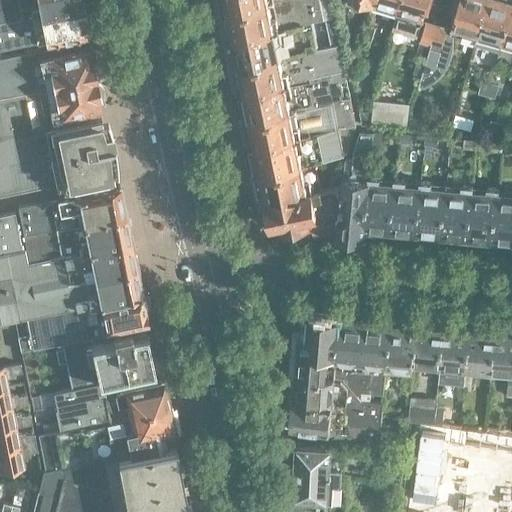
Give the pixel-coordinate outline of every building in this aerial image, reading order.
[(0,0),(0,18),(80,3),(79,0),(0,0)] [(219,0),(222,9),(267,0),(219,0)] [(267,0),(222,9),(228,37),(326,16),(333,15),(329,0),(267,0)] [(373,0),(373,1),(398,8),(400,0),(373,0)] [(400,0),(398,8),(392,30),(416,37),(425,7),(427,8),(429,0),(400,0)] [(419,84),(424,86),(428,84),(432,82),(435,79),(438,76),(441,73),(444,70),(446,66),(448,63),(450,59),(451,55),(452,51),(453,47),(453,43),(454,39),(453,35),(453,32),(461,35),(463,27),(477,31),(486,0),(455,0),(451,16),(454,16),(451,27),(436,23),(430,44),(419,84)] [(511,1),(508,0),(486,0),(477,31),(478,32),(475,43),(498,50),(502,39),(511,3),(511,1)] [(80,3),(0,18),(0,47),(87,30),(91,24),(90,17),(81,10),(80,3)] [(511,3),(502,39),(511,42),(511,3)] [(326,16),(228,37),(233,64),(280,54),(332,43),(326,16)] [(426,20),(420,40),(430,44),(436,23),(426,20)] [(374,26),(365,23),(362,37),(371,40),(374,26)] [(280,54),(233,64),(239,91),(344,69),(339,42),(332,43),(280,54)] [(0,95),(4,94),(94,75),(98,73),(98,71),(99,69),(99,67),(99,65),(98,63),(96,61),(95,60),(91,58),(88,45),(74,48),(74,44),(64,46),(64,44),(0,55),(0,95)] [(344,69),(239,91),(244,117),(342,98),(341,96),(343,94),(341,83),(337,80),(346,78),(344,69)] [(94,75),(4,94),(5,100),(25,96),(31,129),(98,113),(97,107),(100,106),(98,93),(101,90),(102,88),(102,86),(102,83),(101,81),(100,79),(99,78),(95,76),(94,75)] [(486,95),(490,81),(482,79),(478,93),(486,95)] [(490,81),(486,95),(495,97),(499,84),(490,81)] [(0,194),(108,171),(107,161),(106,154),(106,145),(105,143),(112,141),(112,142),(113,141),(111,136),(110,131),(110,129),(108,129),(103,131),(98,115),(99,115),(98,113),(31,129),(25,96),(5,100),(4,94),(0,95),(0,194)] [(342,98),(244,117),(250,145),(355,123),(350,96),(342,98)] [(409,121),(410,99),(374,97),(373,119),(409,121)] [(370,111),(359,111),(362,124),(370,124),(370,111)] [(424,118),(411,115),(409,124),(422,127),(424,118)] [(491,119),(487,133),(501,137),(505,123),(491,119)] [(355,123),(250,145),(255,171),(310,160),(315,159),(346,153),(355,124),(355,123)] [(387,130),(374,130),(373,139),(386,139),(387,130)] [(412,134),(400,132),(399,142),(411,143),(412,134)] [(438,136),(425,135),(424,144),(437,146),(438,136)] [(477,140),(464,139),(463,148),(476,149),(477,140)] [(502,142),(489,141),(488,150),(501,151),(502,142)] [(342,178),(341,182),(337,234),(364,237),(364,232),(369,176),(372,151),(354,149),(351,179),(342,178)] [(310,160),(255,171),(261,198),(267,197),(321,186),(315,159),(310,160)] [(342,178),(343,173),(330,176),(332,184),(341,182),(342,178)] [(369,176),(364,232),(389,234),(390,227),(395,183),(381,182),(381,179),(379,177),(369,176)] [(395,183),(390,227),(398,228),(399,229),(401,230),(401,232),(415,233),(414,231),(415,231),(420,185),(406,184),(406,181),(405,179),(395,179),(395,183)] [(420,181),(420,185),(415,231),(426,232),(427,235),(441,236),(445,187),(432,186),(432,184),(430,182),(420,181)] [(332,184),(321,186),(267,197),(262,205),(266,213),(271,218),(271,219),(280,218),(282,227),(283,227),(290,230),(307,231),(307,233),(337,235),(337,234),(341,182),(332,184)] [(0,214),(0,320),(142,291),(119,184),(17,205),(26,247),(21,248),(14,211),(0,214)] [(445,187),(441,236),(457,237),(456,234),(466,235),(472,189),(471,186),(462,185),(459,186),(460,189),(445,187)] [(472,189),(466,235),(467,238),(482,239),(481,237),(493,238),(497,192),(497,188),(487,187),(485,187),(485,190),(472,189)] [(497,192),(493,238),(493,240),(508,242),(507,239),(511,239),(511,189),(510,191),(511,193),(497,192)] [(20,350),(62,341),(61,340),(130,326),(148,322),(142,291),(28,315),(31,333),(18,335),(20,350)] [(303,313),(298,372),(335,375),(340,319),(340,317),(333,316),(333,313),(330,313),(329,311),(320,310),(318,311),(315,311),(315,315),(303,313)] [(390,323),(340,319),(335,375),(343,376),(357,393),(361,391),(383,392),(386,361),(387,361),(390,323)] [(387,361),(387,365),(413,367),(413,362),(417,326),(417,320),(408,319),(408,325),(390,323),(387,361)] [(66,360),(71,385),(154,368),(146,331),(132,334),(130,326),(61,340),(62,341),(63,346),(56,348),(59,362),(66,360)] [(417,326),(413,362),(439,365),(443,328),(417,326)] [(443,328),(439,365),(465,367),(468,330),(443,328)] [(468,330),(465,367),(466,367),(464,389),(472,390),(474,368),(491,370),(495,333),(468,330)] [(511,334),(495,333),(491,370),(509,371),(507,394),(511,394),(511,334)] [(3,365),(0,365),(0,385),(7,385),(5,376),(14,375),(13,373),(22,371),(20,361),(3,365)] [(51,390),(54,402),(54,406),(59,426),(121,413),(171,403),(166,378),(156,380),(153,369),(154,369),(154,368),(71,385),(71,386),(51,390)] [(335,375),(298,372),(295,398),(293,398),(290,426),(301,427),(301,428),(370,438),(380,439),(382,401),(362,400),(357,393),(343,376),(335,375)] [(420,394),(421,375),(412,375),(411,394),(420,394)] [(7,385),(0,385),(0,406),(11,404),(27,401),(26,392),(17,395),(17,392),(9,393),(7,385)] [(452,408),(439,392),(438,408),(443,415),(452,408)] [(171,403),(121,413),(59,426),(60,428),(47,431),(37,433),(44,468),(146,448),(143,436),(177,429),(171,403)] [(435,406),(410,403),(408,419),(434,421),(435,406)] [(0,426),(15,424),(31,421),(30,412),(21,414),(20,412),(12,413),(11,404),(0,406),(0,426)] [(0,426),(0,447),(35,440),(34,432),(25,434),(24,431),(16,433),(15,424),(0,426)] [(511,511),(511,437),(416,426),(405,511),(511,511)] [(370,448),(369,448),(370,438),(301,428),(300,443),(297,442),(294,495),(290,497),(289,509),(309,511),(365,511),(368,502),(350,499),(352,471),(367,473),(370,448)] [(35,440),(0,447),(0,467),(22,463),(21,456),(29,453),(29,451),(37,449),(35,440)] [(189,511),(176,442),(146,448),(44,468),(43,468),(32,511),(189,511)] [(5,495),(12,496),(14,484),(8,483),(5,495)] [(14,484),(12,496),(23,499),(25,490),(23,490),(24,486),(14,484)] [(8,511),(10,502),(3,501),(0,511),(8,511)] [(10,502),(8,511),(16,511),(18,504),(10,502)]
